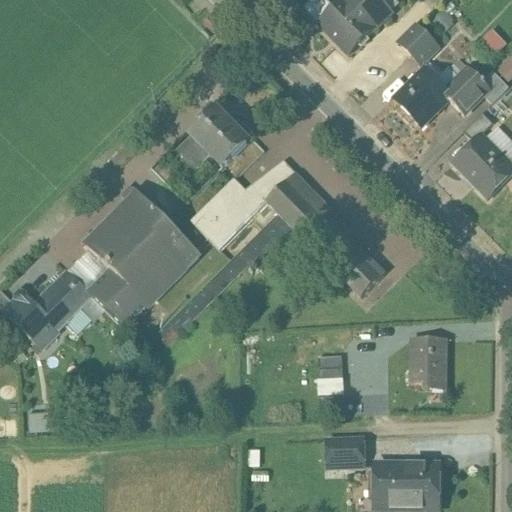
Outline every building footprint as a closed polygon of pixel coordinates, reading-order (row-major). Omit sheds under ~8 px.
[(392,16),(376,0),(345,0),(334,12),(322,0),(315,0),(304,11),(319,26),(318,27),(349,58),(377,30),(377,31),(392,16)] [(416,29),(399,46),(410,57),(427,40),(416,29)] [(492,32),(475,49),(489,63),(507,47),(492,32)] [(427,40),(410,57),(421,68),(438,51),(427,40)] [(499,73),(511,84),(511,83),(511,57),(499,73)] [(426,71),(393,103),(421,131),(449,103),(453,99),(447,93),(426,71)] [(483,85),(469,71),(447,93),(453,99),(449,103),(464,119),(484,99),(490,93),(483,85)] [(493,75),(483,85),(490,93),(484,99),(492,108),(509,91),(493,75)] [(249,146),(217,114),(192,140),(210,158),(223,171),(249,146)] [(483,117),(464,135),(474,145),(482,137),(482,138),(493,127),(483,117)] [(511,167),(482,138),(482,137),(474,145),(452,167),(488,203),(506,184),(503,181),(511,172),(511,167)] [(192,140),(177,155),(195,173),(210,158),(192,140)] [(284,166),(246,194),(251,199),(208,242),(220,253),(268,206),(267,205),(295,177),(284,166)] [(355,238),(295,177),(267,205),(278,216),(300,239),(326,265),(350,243),(355,238)] [(235,183),(192,226),(208,242),(251,199),(246,194),(235,183)] [(130,190),(121,200),(126,205),(83,248),(87,253),(103,269),(102,270),(112,280),(113,278),(146,311),(199,258),(130,190)] [(300,239),(278,216),(129,362),(141,374),(252,265),(263,276),(300,239)] [(385,278),(350,243),(326,265),(362,301),(385,278)] [(146,311),(113,278),(112,280),(102,270),(103,269),(87,253),(66,275),(91,300),(91,301),(104,314),(105,315),(124,333),(146,311)] [(66,275),(65,274),(31,307),(31,308),(57,334),(80,311),(91,301),(91,300),(66,275)] [(315,277),(297,296),(306,304),(324,285),(315,277)] [(0,294),(0,327),(8,320),(4,315),(12,307),(0,294)] [(14,299),(14,301),(14,304),(12,307),(4,315),(8,320),(40,351),(57,334),(31,308),(31,307),(25,301),(25,299),(24,297),(22,296),(20,296),(17,296),(15,297),(14,299)] [(104,314),(91,301),(80,311),(94,325),(104,314)] [(384,333),(373,333),(373,353),(385,353),(384,333)] [(447,342),(432,342),(432,344),(410,343),(409,386),(447,386),(447,342)] [(342,359),(318,360),(318,372),(342,371),(342,359)] [(342,371),(318,372),(319,384),(343,382),(342,371)] [(51,414),(28,415),(29,435),(52,433),(51,414)] [(327,440),(329,473),(369,471),(368,438),(327,440)] [(438,511),(439,468),(375,468),(374,511),(438,511)]
